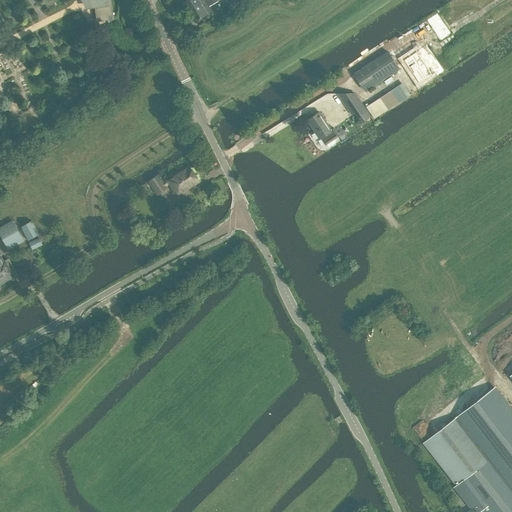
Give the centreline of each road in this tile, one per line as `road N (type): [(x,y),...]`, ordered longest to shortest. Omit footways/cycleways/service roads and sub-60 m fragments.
road 1 (track): [(0,303),(90,250),(98,227),(94,188),(115,167),(378,0)]
road 2 (tertiary): [(398,511),(244,215)]
road 3 (tertiary): [(0,357),(244,215)]
road 4 (tertiary): [(244,215),(145,0)]
